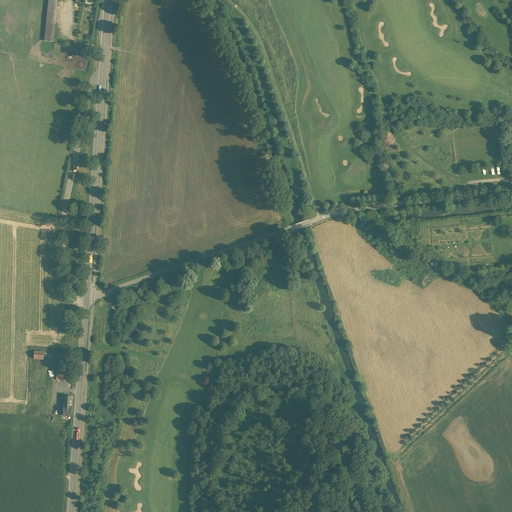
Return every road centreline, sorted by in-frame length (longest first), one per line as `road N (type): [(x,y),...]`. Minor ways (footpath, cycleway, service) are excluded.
road 1 (unclassified): [(511,192),(355,209),(85,298)]
road 2 (secondary): [(107,0),(85,298)]
road 3 (secondary): [(85,298),(69,511)]
